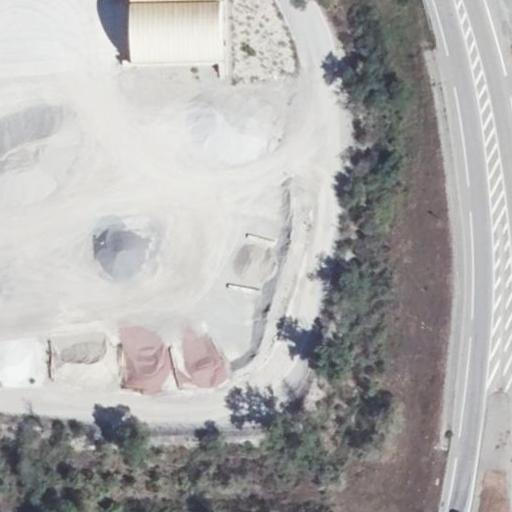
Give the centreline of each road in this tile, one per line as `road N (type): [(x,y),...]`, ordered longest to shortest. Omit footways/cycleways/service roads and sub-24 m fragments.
road 1 (tertiary): [(453,0),(484,201),(481,387),(455,511)]
road 2 (tertiary): [(511,176),(461,0)]
